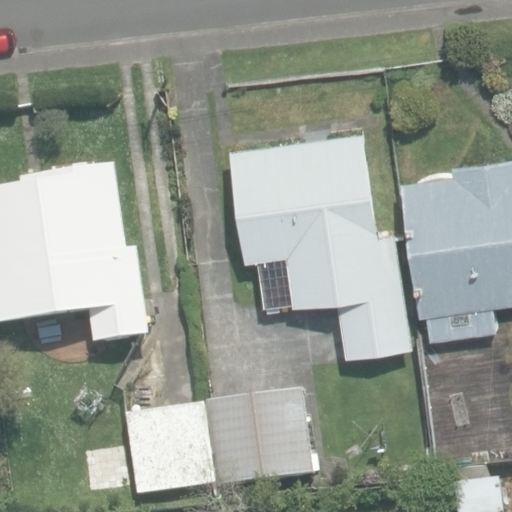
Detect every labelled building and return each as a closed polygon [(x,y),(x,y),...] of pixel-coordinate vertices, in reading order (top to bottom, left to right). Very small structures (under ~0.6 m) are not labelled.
[(342,298),(350,355),(415,345),(397,227),(381,229),(365,126),(232,146),(250,261),(257,260),(264,309),(342,298)] [(428,315),(431,339),(495,330),(491,304),(511,301),(511,154),(454,162),(455,173),(403,180),(422,316),(428,315)] [(0,327),(92,316),(96,346),(150,339),(138,249),(128,250),(117,168),(100,170),(99,164),(53,170),(54,177),(21,181),(22,191),(0,193),(0,327)] [(511,432),(500,347),(425,357),(439,467),(511,457),(511,432)] [(207,404),(218,489),(316,476),(305,391),(207,404)] [(128,417),(139,496),(214,486),(203,407),(128,417)] [(454,481),(457,511),(505,511),(502,477),(454,481)]
